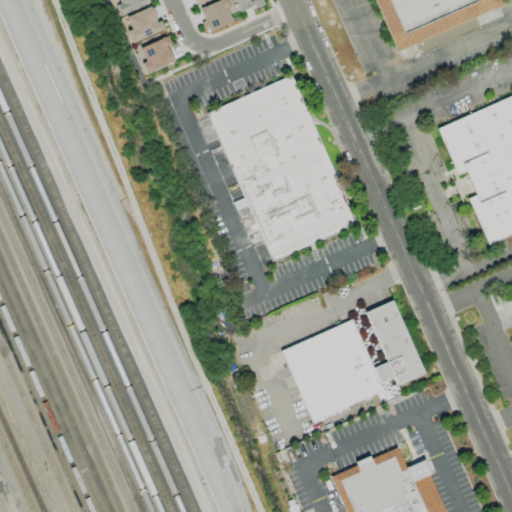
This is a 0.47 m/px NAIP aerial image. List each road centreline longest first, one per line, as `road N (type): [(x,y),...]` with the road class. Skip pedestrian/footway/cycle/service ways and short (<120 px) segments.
road 1 (residential): [(511,499),(306,46)]
road 2 (residential): [(291,8),(219,43),(195,39),(171,0)]
